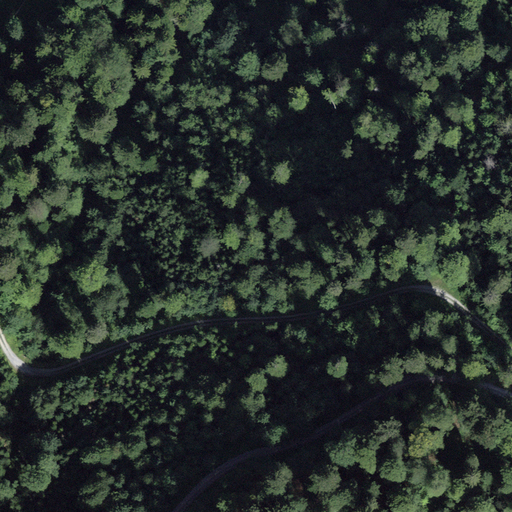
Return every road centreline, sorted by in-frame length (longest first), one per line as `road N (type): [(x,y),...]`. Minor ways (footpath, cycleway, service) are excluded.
road 1 (track): [(511,349),(443,288),(415,284),(322,313),(202,318),(41,374),(24,370),(0,328)]
road 2 (track): [(511,396),(456,379),(410,383),(305,444),(238,462),(189,511)]
